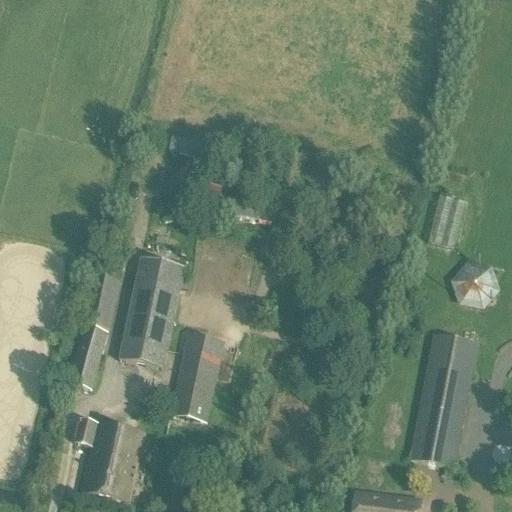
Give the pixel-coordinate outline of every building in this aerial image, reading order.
[(207,166),(207,179),(218,179),(218,166),(207,166)] [(212,179),(207,194),(219,198),(224,183),(212,179)] [(232,188),(229,202),(236,203),(238,204),(242,190),(232,188)] [(190,295),(192,286),(182,283),(184,272),(142,263),(120,363),(162,373),(180,293),(190,295)] [(108,333),(119,287),(93,281),(83,327),(108,333)] [(93,393),(108,336),(85,331),(70,388),(93,393)] [(454,471),(478,346),(434,337),(410,463),(454,471)] [(207,426),(221,366),(224,349),(188,339),(184,358),(171,418),(207,426)] [(129,506),(143,437),(80,424),(75,449),(94,453),(81,496),(129,506)] [(355,496),(352,511),(422,511),(424,504),(355,496)]
